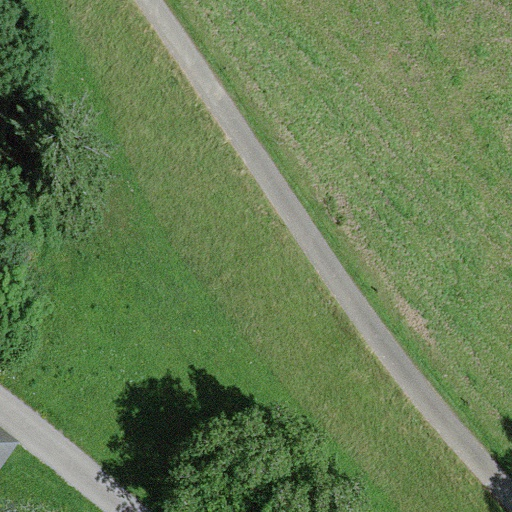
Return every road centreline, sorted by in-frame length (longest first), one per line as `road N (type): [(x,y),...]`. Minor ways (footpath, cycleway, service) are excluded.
road 1 (track): [(142,0),(402,377),(511,494)]
road 2 (unclassified): [(131,511),(0,400)]
